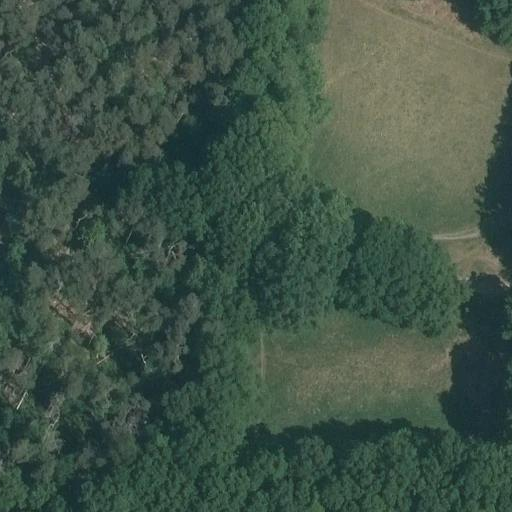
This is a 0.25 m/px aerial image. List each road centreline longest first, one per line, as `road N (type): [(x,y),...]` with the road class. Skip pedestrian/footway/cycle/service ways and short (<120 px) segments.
road 1 (track): [(0,164),(227,227),(511,291)]
road 2 (track): [(270,0),(227,227)]
